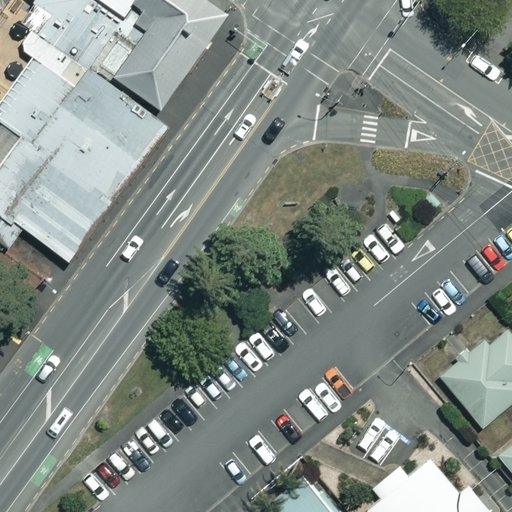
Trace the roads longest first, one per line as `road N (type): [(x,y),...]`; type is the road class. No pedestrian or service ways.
road 1 (unclassified): [(511,189),(125,511)]
road 2 (secondary): [(258,123),(0,469)]
road 3 (tertiary): [(511,141),(258,123)]
road 4 (tertiary): [(511,132),(327,8)]
road 5 (secondary): [(327,8),(258,123)]
